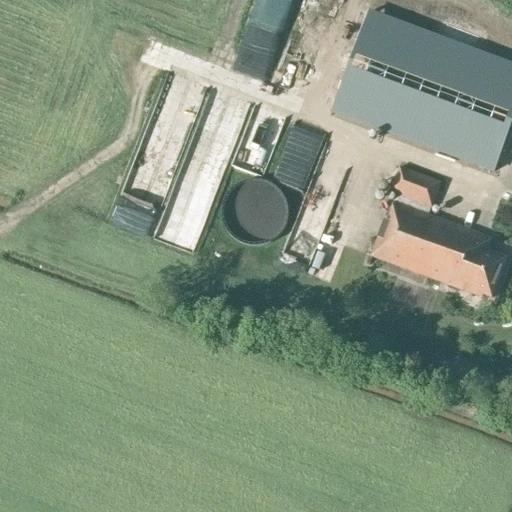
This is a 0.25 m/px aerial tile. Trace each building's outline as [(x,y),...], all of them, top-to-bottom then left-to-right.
[(333,109),(495,170),(511,125),(511,69),(368,16),(333,109)] [(485,46),(505,48),(508,20),(470,16),(469,22),(487,24),(485,46)] [(273,169),(299,177),(306,155),(280,147),(273,169)] [(492,299),(507,258),(489,251),(493,240),(429,216),(441,184),(398,168),(389,193),(397,196),(389,219),(386,218),(371,257),(482,299),(483,296),(492,299)] [(255,181),(252,181),(248,182),(244,183),(240,185),(237,187),(233,190),(230,193),(228,197),(226,201),(224,205),(223,210),(223,214),(223,218),(224,222),(225,226),(227,229),(229,232),(231,235),(234,238),(237,240),(241,243),(245,244),(249,246),(254,246),(258,246),(263,245),(267,244),(271,242),(275,240),(278,237),(281,235),(283,232),(285,229),(286,225),(287,222),(288,218),(288,213),(288,209),(287,205),(286,200),(283,196),(281,192),(278,189),(274,186),(270,184),(266,183),(263,182),(259,181),(255,181)]
